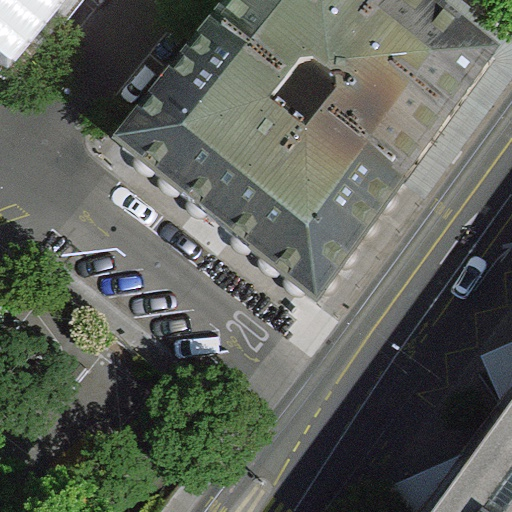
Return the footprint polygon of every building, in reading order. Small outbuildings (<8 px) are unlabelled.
[(52,0),(0,0),(0,49),(7,56),(52,0)] [(494,63),(414,0),(247,0),(218,36),(289,93),(302,78),(315,78),(337,93),(338,109),(328,124),(405,184),(494,63)] [(272,119),(289,93),(218,36),(125,150),(138,160),(316,303),(405,184),(328,124),(309,148),(272,119)] [(511,362),(496,369),(511,395),(511,411),(488,444),(511,460),(511,362)] [(511,511),(511,460),(488,444),(468,470),(402,500),(407,511),(511,511)]
